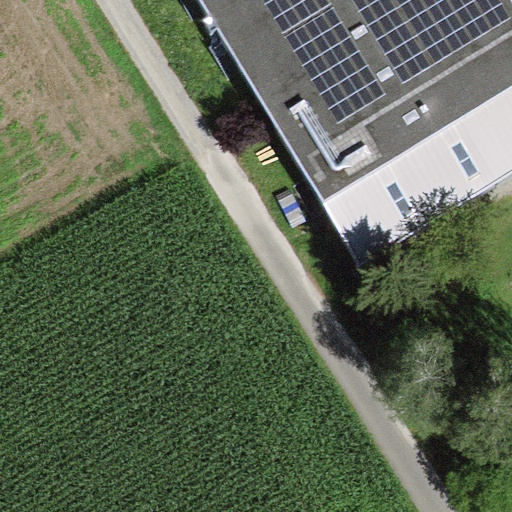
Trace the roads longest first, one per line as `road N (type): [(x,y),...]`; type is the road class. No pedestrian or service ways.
road 1 (residential): [(197,139),(447,511)]
road 2 (track): [(197,139),(111,0)]
